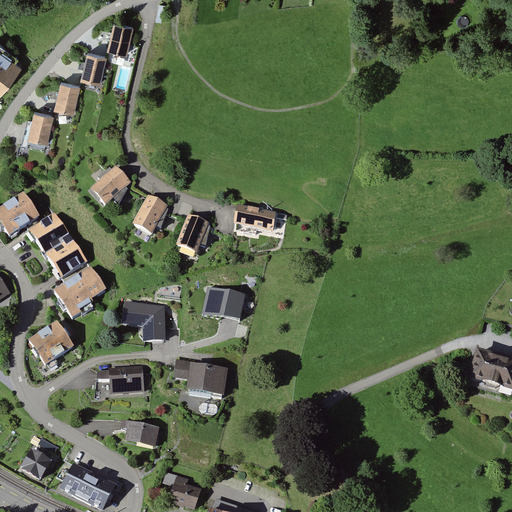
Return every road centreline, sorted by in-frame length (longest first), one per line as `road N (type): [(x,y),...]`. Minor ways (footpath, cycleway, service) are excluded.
road 1 (residential): [(372,511),(321,455),(311,433),(316,406),(334,390),(451,338),(511,345)]
road 2 (residential): [(131,511),(128,473),(49,422),(22,391),(17,346),(26,297),(0,248)]
road 3 (residential): [(0,138),(57,53),(105,7),(130,0)]
